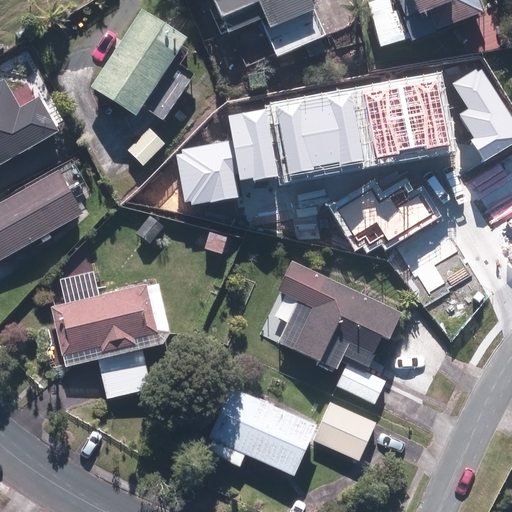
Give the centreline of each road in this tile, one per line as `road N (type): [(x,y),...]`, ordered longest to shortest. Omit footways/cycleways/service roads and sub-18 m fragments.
road 1 (residential): [(438,511),(511,366)]
road 2 (residential): [(0,444),(118,511)]
